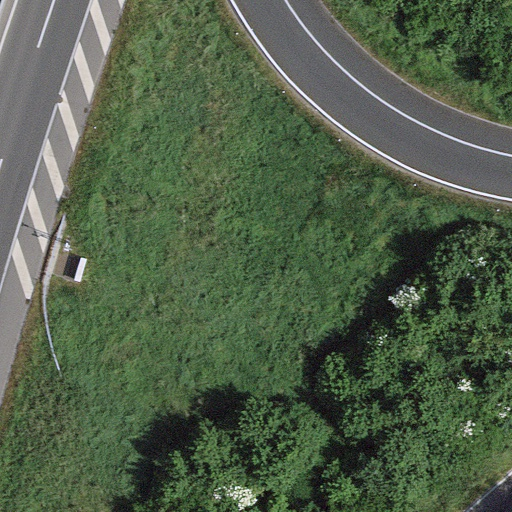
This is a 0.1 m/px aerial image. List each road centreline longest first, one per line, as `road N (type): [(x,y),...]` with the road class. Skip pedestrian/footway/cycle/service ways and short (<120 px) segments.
road 1 (motorway): [(511,172),(459,159),(380,121),(315,71),(264,0)]
road 2 (motorway): [(0,163),(52,0)]
